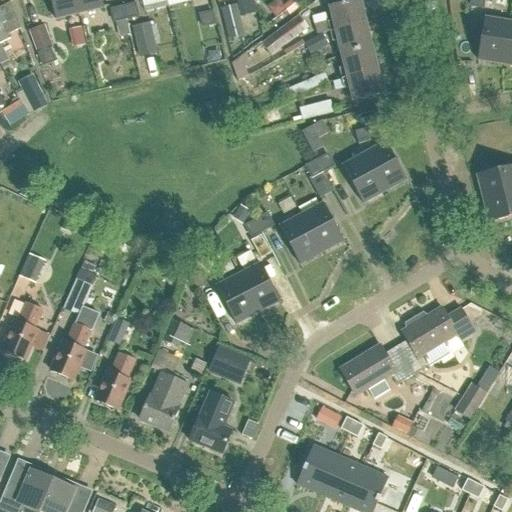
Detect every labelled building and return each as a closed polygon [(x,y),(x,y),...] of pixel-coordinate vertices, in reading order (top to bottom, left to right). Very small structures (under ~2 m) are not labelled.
[(47,0),(53,20),(77,14),(73,0),(47,0)] [(73,0),(77,14),(101,8),(99,0),(73,0)] [(188,0),(140,0),(137,1),(142,24),(192,12),(188,0)] [(283,8),(277,0),(268,7),(276,17),(285,10),(283,8)] [(330,32),(367,23),(360,0),(358,0),(330,7),(333,20),(328,22),(328,24),(317,27),(318,35),(330,32)] [(471,0),(470,8),(483,10),(484,0),(471,0)] [(293,1),(283,8),(285,10),(289,16),(299,9),(293,1)] [(0,47),(1,47),(11,41),(9,35),(20,30),(10,3),(0,7),(0,47)] [(134,4),(122,7),(126,21),(138,18),(134,4)] [(122,7),(111,10),(114,24),(116,23),(126,21),(122,7)] [(230,42),(245,38),(238,7),(223,10),(230,42)] [(213,13),(199,16),(202,30),(216,27),(213,13)] [(272,58),(310,30),(300,17),(263,45),(272,58)] [(477,62),(502,66),(508,24),(484,20),(477,62)] [(338,41),(341,54),(373,47),(367,23),(330,32),(333,42),(338,41)] [(502,66),(511,67),(511,24),(508,24),(502,66)] [(141,60),(159,55),(152,25),(134,29),(141,60)] [(46,27),(31,32),(39,55),(51,50),(54,49),(46,27)] [(322,38),(305,47),(311,59),(328,50),(322,38)] [(1,47),(0,47),(0,65),(9,61),(1,47)] [(373,47),(341,54),(345,67),(339,69),(342,79),(378,70),(373,47)] [(51,50),(39,55),(43,68),(55,64),(51,50)] [(378,70),(342,79),(345,89),(350,88),(353,101),(384,94),(378,70)] [(18,83),(29,105),(43,98),(33,76),(18,83)] [(290,101),(330,85),(326,76),(287,92),(290,101)] [(330,93),(334,107),(346,104),(342,90),(330,93)] [(315,106),(299,110),(302,121),(318,117),(315,106)] [(3,125),(10,135),(22,127),(15,117),(3,125)] [(312,127),(302,133),(313,154),(323,148),(312,127)] [(356,132),(360,145),(374,141),(371,128),(356,132)] [(384,192),(405,180),(385,143),(363,155),(384,192)] [(329,154),(318,160),(324,172),(335,166),(329,154)] [(362,204),(384,192),(363,155),(341,167),(362,204)] [(324,172),(318,160),(307,166),(313,178),(324,172)] [(511,167),(478,176),(484,200),(511,192),(511,167)] [(511,192),(484,200),(490,224),(511,218),(511,192)] [(242,205),(234,218),(245,225),(253,212),(242,205)] [(320,254),(342,243),(323,205),(301,217),(320,254)] [(268,214),(256,220),(263,232),(274,226),(268,214)] [(298,266),(320,254),(301,217),(278,228),(298,266)] [(263,232),(256,220),(245,226),(252,238),(263,232)] [(19,278),(34,285),(44,262),(29,256),(19,278)] [(257,314),(280,302),(260,264),(238,276),(257,314)] [(84,307),(96,278),(80,272),(64,312),(79,318),(84,307)] [(190,279),(196,291),(207,285),(201,273),(190,279)] [(235,325),(257,314),(238,276),(216,287),(235,325)] [(16,322),(3,351),(25,360),(31,348),(42,353),(49,336),(38,331),(34,329),(43,309),(28,303),(19,323),(16,322)] [(101,314),(84,307),(79,318),(77,323),(92,330),(94,331),(101,314)] [(406,341),(396,347),(413,374),(427,366),(422,357),(452,339),(457,336),(460,341),(475,333),(473,330),(461,309),(447,317),(441,307),(427,316),(423,312),(404,323),(405,329),(401,332),(406,341)] [(122,349),(131,326),(118,321),(109,343),(122,349)] [(189,346),(195,331),(174,322),(165,344),(180,350),(183,343),(189,346)] [(63,342),(51,371),(73,381),(80,366),(90,371),(96,356),(83,350),(92,330),(77,323),(76,323),(67,343),(63,342)] [(379,344),(338,369),(355,396),(366,389),(373,400),(389,391),(382,380),(390,375),(395,385),(413,374),(396,347),(385,354),(379,344)] [(218,347),(207,374),(240,387),(251,360),(218,347)] [(127,379),(135,360),(119,353),(111,373),(108,372),(95,401),(117,411),(130,381),(127,379)] [(202,380),(208,366),(197,361),(191,375),(202,380)] [(491,367),(485,375),(494,382),(500,373),(491,367)] [(161,373),(151,396),(150,395),(140,420),(169,432),(179,407),(178,407),(187,384),(161,373)] [(464,399),(479,409),(488,395),(472,385),(464,399)] [(226,428),(236,405),(210,394),(189,441),(222,455),(232,431),(226,428)] [(471,422),(479,409),(464,399),(456,413),(471,422)] [(322,409),(316,421),(324,425),(331,413),(322,409)] [(346,418),(341,430),(349,435),(355,423),(346,418)] [(409,437),(415,426),(399,418),(393,430),(409,437)] [(355,423),(349,435),(357,439),(363,427),(355,423)] [(378,435),(372,446),(381,451),(387,439),(378,435)] [(313,447),(297,486),(308,492),(322,497),(339,458),(313,447)] [(339,458),(322,497),(340,505),(346,508),(363,469),(339,458)] [(0,511),(39,511),(53,480),(46,477),(48,472),(33,466),(23,488),(9,482),(0,501),(0,511)] [(363,469),(346,508),(356,511),(374,511),(388,480),(363,469)] [(53,480),(39,511),(79,511),(69,507),(78,485),(63,479),(61,483),(53,480)] [(465,484),(461,492),(470,496),(474,488),(465,484)] [(474,488),(470,496),(478,500),(482,492),(474,488)] [(499,496),(493,508),(500,511),(502,511),(508,501),(499,496)] [(115,511),(117,508),(99,501),(95,511),(115,511)]
